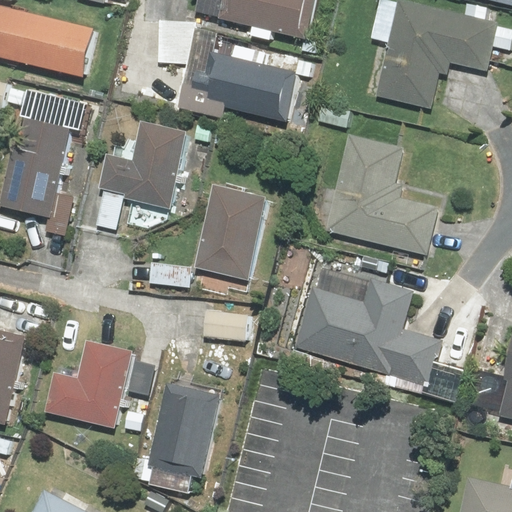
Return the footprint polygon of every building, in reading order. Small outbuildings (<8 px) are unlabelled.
[(327,0),(234,0),(229,20),(318,41),(327,0)] [(508,25),(408,1),(385,97),(440,110),(448,75),(456,77),(459,65),(496,74),(508,25)] [(0,4),(0,56),(95,79),(107,30),(0,4)] [(310,74),(222,52),(217,75),(208,73),(204,90),(219,94),(216,104),(298,124),(310,74)] [(16,84),(0,80),(0,105),(11,108),(12,103),(15,88),(16,84)] [(361,108),(326,103),(323,122),(359,127),(361,108)] [(25,148),(10,208),(60,220),(82,129),(38,119),(31,149),(25,148)] [(201,134),(155,123),(145,163),(118,156),(110,191),(134,196),(133,200),(182,211),(201,134)] [(358,135),(334,232),(436,257),(448,207),(410,198),(413,186),(406,185),(415,149),(358,135)] [(282,199),(228,185),(207,269),(261,283),(282,199)] [(320,288),(302,349),(439,388),(452,342),(414,331),(425,292),(380,279),(373,303),(320,288)] [(257,316),(212,313),(210,341),(255,344),(257,316)] [(0,329),(0,423),(16,428),(36,338),(0,329)] [(66,374),(57,414),(126,430),(145,353),(98,342),(89,379),(66,374)] [(233,396),(178,383),(159,468),(214,480),(233,396)] [(511,511),(511,485),(478,477),(470,511),(511,511)] [(74,511),(50,500),(43,511),(74,511)]
